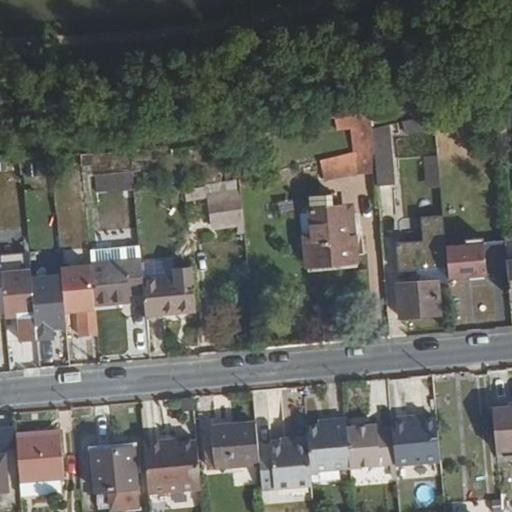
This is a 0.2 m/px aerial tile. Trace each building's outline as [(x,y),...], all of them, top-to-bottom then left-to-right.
[(370,120),(433,106),(431,91),(369,107),(370,120)] [(369,107),(368,102),(335,110),(337,122),(348,119),(350,147),(319,154),(323,173),(356,165),(375,164),(370,122),(370,120),(369,107)] [(395,181),(389,121),(370,122),(375,164),(376,182),(395,181)] [(241,210),(238,184),(206,189),(210,215),(241,210)] [(346,234),(344,200),(333,201),(332,188),(309,189),(312,233),(305,234),(308,259),(357,254),(356,233),(346,234)] [(445,237),(443,211),(419,213),(421,236),(394,239),(397,267),(416,266),(416,278),(398,280),(401,313),(441,309),(439,276),(449,275),(449,273),(445,237)] [(507,245),(505,231),(483,233),(483,228),(465,229),(465,235),(445,237),(449,273),(476,271),(476,275),(488,274),(487,269),(509,267),(508,256),(507,245)] [(143,273),(141,254),(90,259),(94,299),(129,295),(129,288),(144,287),(143,273)] [(94,299),(90,259),(62,261),(62,267),(66,308),(94,305),(94,299)] [(196,305),(192,261),(174,263),(175,270),(143,273),(144,287),(146,309),(196,305)] [(32,270),(32,263),(2,264),(6,305),(6,311),(21,311),(23,335),(38,334),(32,270)] [(66,308),(62,267),(32,270),(38,334),(54,333),(53,323),(67,322),(66,308)] [(511,451),(511,402),(491,404),(494,452),(511,451)] [(439,455),(435,413),(405,416),(404,411),(390,412),(390,423),(375,424),(375,420),(345,422),(349,461),(394,457),(394,459),(439,455)] [(345,422),(344,414),(330,415),(330,419),(305,421),(305,431),(308,465),(349,461),(345,422)] [(256,444),(254,418),(213,421),(217,459),(257,457),(256,444)] [(0,425),(0,447),(13,447),(12,425),(0,425)] [(65,475),(61,430),(15,433),(19,478),(65,475)] [(308,465),(305,431),(291,432),(291,439),(268,439),(268,444),(256,444),(257,457),(260,484),(309,480),(308,465)] [(200,483),(196,435),(176,437),(176,432),(143,436),(148,488),(200,483)] [(138,500),(133,441),(92,444),(97,503),(138,500)] [(0,486),(8,486),(6,450),(0,450),(0,486)]
